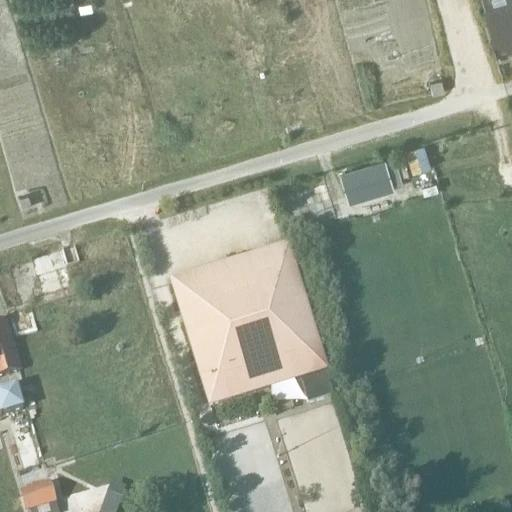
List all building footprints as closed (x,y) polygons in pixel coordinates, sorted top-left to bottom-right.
[(508,52),(511,50),(511,0),(482,9),(493,43),(504,40),(508,52)] [(442,80),(431,83),(434,94),(445,91),(442,80)] [(401,180),(394,157),(343,173),(350,197),(401,180)] [(28,195),(19,198),(22,208),(31,206),(28,195)] [(209,408),(325,373),(287,250),(171,285),(209,408)] [(0,379),(19,373),(4,323),(0,324),(0,379)] [(331,385),(305,393),(308,404),(335,396),(331,385)] [(16,387),(0,392),(0,417),(23,411),(16,387)] [(42,466),(33,435),(14,441),(23,471),(42,466)] [(50,486),(22,494),(27,511),(56,511),(54,506),(56,505),(50,486)]
